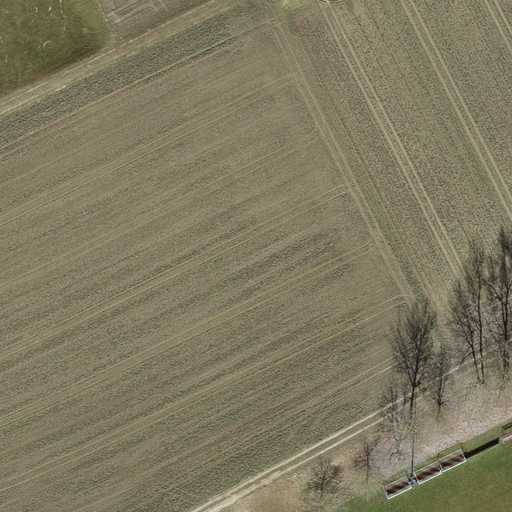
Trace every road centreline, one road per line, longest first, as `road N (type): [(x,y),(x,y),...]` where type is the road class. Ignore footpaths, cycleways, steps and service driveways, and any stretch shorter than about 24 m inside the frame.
road 1 (track): [(511,346),(205,511)]
road 2 (track): [(0,107),(228,0)]
